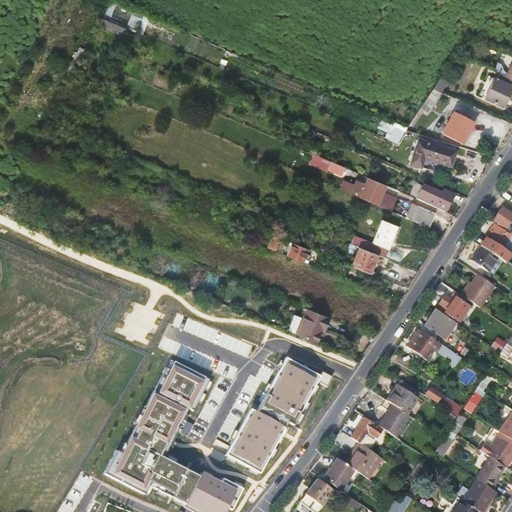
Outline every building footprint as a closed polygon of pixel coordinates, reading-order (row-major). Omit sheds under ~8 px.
[(502,108),(511,87),(511,77),(509,77),(502,73),(499,81),(494,79),(484,99),(502,108)] [(431,89),(422,102),(429,106),(439,92),(431,89)] [(487,131),(494,117),(480,111),(473,124),(487,131)] [(463,145),(473,124),(453,114),(443,135),(463,145)] [(391,121),(386,138),(400,142),(406,125),(391,121)] [(399,145),(406,149),(412,138),(404,135),(399,145)] [(417,136),(408,164),(422,169),(425,160),(452,168),(458,149),(417,136)] [(401,161),(406,149),(399,145),(393,157),(401,161)] [(313,152),(309,162),(342,176),(347,167),(313,152)] [(360,199),(362,200),(384,209),(387,202),(376,197),(379,192),(371,189),(369,193),(349,184),(346,190),(361,197),(360,199)] [(421,185),(415,199),(429,205),(429,204),(435,192),(421,185)] [(440,194),(435,192),(429,204),(445,211),(452,194),(442,190),(440,194)] [(263,210),(246,203),(243,211),(260,217),(263,210)] [(492,219),(505,228),(504,230),(511,235),(511,218),(511,217),(511,214),(501,207),(492,219)] [(418,208),(412,222),(428,228),(433,215),(418,208)] [(257,228),(238,221),(236,227),(239,228),(238,230),(253,236),(257,228)] [(502,259),(505,261),(511,250),(511,235),(504,230),(494,224),(480,245),(497,256),(502,259)] [(394,227),(391,236),(405,242),(409,233),(394,227)] [(286,255),(302,262),(307,249),(272,235),(266,248),(274,251),(277,243),(289,248),(286,255)] [(405,242),(391,236),(386,249),(400,254),(405,242)] [(359,248),(346,243),(343,250),(356,256),(359,248)] [(480,245),(470,260),(487,271),(489,269),(497,256),(480,245)] [(370,273),(377,255),(359,248),(356,256),(351,266),(370,273)] [(502,259),(497,256),(489,269),(493,272),(502,259)] [(476,273),(462,295),(480,307),(494,285),(476,273)] [(444,312),(453,317),(463,302),(460,300),(462,297),(454,292),(450,298),(444,294),(438,304),(446,309),(444,312)] [(295,335),(316,344),(323,327),(325,328),(328,320),(300,309),(296,318),(292,317),(287,330),(296,334),(295,335)] [(424,326),(445,339),(456,323),(435,309),(424,326)] [(462,357),(419,329),(407,347),(426,360),(433,349),(446,358),(447,357),(457,363),(462,357)] [(492,346),(500,352),(506,343),(497,338),(492,346)] [(328,389),(334,379),(324,374),(321,379),(286,359),(256,413),(250,410),(225,456),(259,475),(288,424),(294,428),(317,383),(328,389)] [(193,412),(209,381),(174,363),(170,371),(166,369),(122,454),(116,451),(105,474),(144,494),(149,485),(185,505),(183,508),(191,511),(223,511),(226,508),(231,511),(242,490),(222,480),(220,484),(201,474),(199,477),(163,458),(188,409),(193,412)] [(486,373),(477,387),(482,390),(491,377),(486,373)] [(399,391),(391,402),(392,403),(409,414),(420,398),(398,384),(395,388),(399,391)] [(427,394),(438,401),(443,394),(431,386),(427,394)] [(480,396),(474,392),(472,395),(471,397),(477,401),(480,396)] [(477,401),(471,397),(469,399),(466,403),(473,408),(477,401)] [(392,403),(378,425),(396,437),(410,415),(409,414),(392,403)] [(473,408),(466,403),(463,408),(470,413),(473,408)] [(458,416),(459,414),(461,411),(450,404),(447,409),(458,416)] [(511,412),(499,432),(511,440),(511,412)] [(459,414),(458,416),(457,418),(449,430),(456,434),(466,418),(459,414)] [(352,437),(361,442),(365,436),(374,441),(382,430),(365,419),(352,437)] [(511,457),(511,440),(499,432),(493,429),(479,450),(487,455),(502,465),(505,467),(511,457)] [(444,437),(434,452),(441,456),(451,440),(445,436),(444,437)] [(357,452),(348,466),(351,468),(367,479),(381,457),(359,443),(354,450),(357,452)] [(487,455),(472,477),(476,480),(489,488),(495,479),(493,477),(502,465),(487,455)] [(334,457),(321,477),(331,484),(335,486),(338,488),(351,468),(348,466),(334,457)] [(420,462),(412,475),(417,478),(420,473),(424,467),(425,465),(420,462)] [(424,467),(420,473),(424,476),(428,469),(424,467)] [(317,478),(306,495),(322,506),(335,486),(331,484),(329,487),(317,478)] [(455,496),(459,498),(477,510),(479,511),(481,511),(495,492),(489,488),(476,480),(469,490),(462,486),(455,496)] [(495,492),(481,511),(486,511),(498,494),(495,492)] [(344,499),(358,509),(362,504),(347,494),(344,499)] [(406,495),(401,501),(394,511),(401,511),(411,498),(406,495)] [(455,496),(445,511),(450,511),(459,498),(455,496)] [(459,498),(450,511),(476,511),(477,510),(459,498)]
